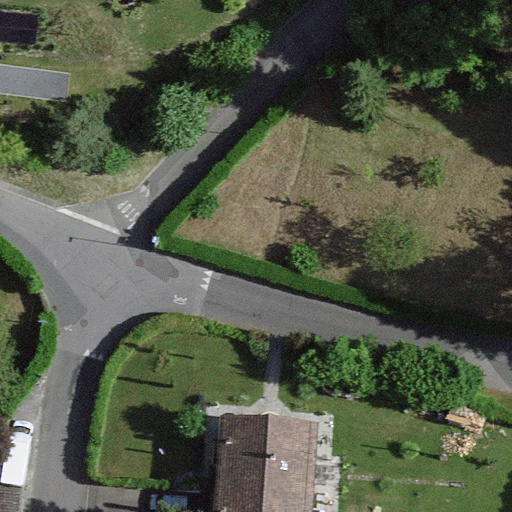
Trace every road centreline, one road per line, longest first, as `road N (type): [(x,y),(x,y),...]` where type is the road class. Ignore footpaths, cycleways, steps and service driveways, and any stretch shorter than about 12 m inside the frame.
road 1 (residential): [(79,282),(166,283),(511,371)]
road 2 (residential): [(65,511),(79,282)]
